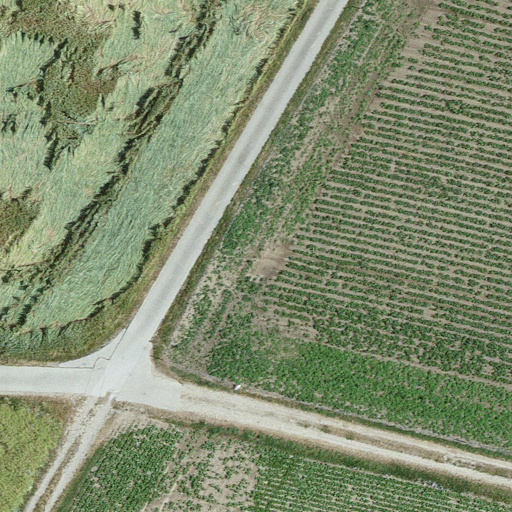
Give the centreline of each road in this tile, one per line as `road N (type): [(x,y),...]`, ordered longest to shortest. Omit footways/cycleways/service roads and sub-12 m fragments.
road 1 (track): [(345,0),(110,401),(0,397)]
road 2 (track): [(46,511),(110,401),(176,403),(511,483)]
